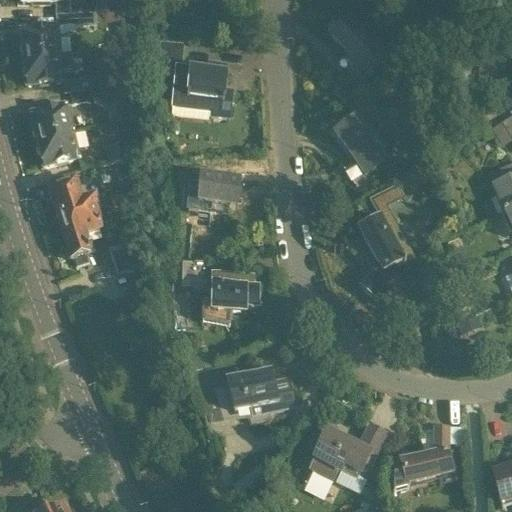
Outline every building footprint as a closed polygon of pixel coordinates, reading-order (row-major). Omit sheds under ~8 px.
[(67,0),(20,0),(20,6),(55,5),(55,17),(95,16),(124,15),(123,11),(110,11),(110,9),(104,3),(97,3),(97,2),(70,3),(67,0)] [(95,29),(95,16),(55,17),(56,30),(57,29),(57,31),(75,30),(93,29),(95,29)] [(356,89),(367,78),(368,80),(373,75),(371,74),(386,59),(347,19),(328,38),(346,57),(344,59),(335,68),(346,79),(356,89)] [(22,58),(22,60),(58,56),(60,56),(58,38),(57,31),(57,29),(56,30),(19,34),(21,49),(20,50),(21,57),(22,58)] [(181,49),(150,46),(154,71),(175,73),(171,112),(210,115),(209,119),(229,121),(230,103),(223,102),(225,77),(220,77),(221,68),(208,67),(207,76),(179,73),(181,49)] [(63,85),(60,56),(58,56),(22,60),(23,65),(22,66),(22,74),(24,75),(25,90),(63,85)] [(109,76),(123,75),(122,64),(108,65),(109,76)] [(93,82),(88,83),(71,86),(72,96),(94,93),(93,82)] [(98,93),(94,93),(72,96),(69,97),(71,108),(86,105),(86,106),(100,103),(98,93)] [(35,142),(73,134),(66,107),(29,116),(33,131),(32,133),(33,140),(35,141),(35,142)] [(465,108),(459,121),(467,124),(473,111),(465,108)] [(476,110),(470,124),(481,129),(487,114),(476,110)] [(354,121),(334,137),(355,164),(343,172),(360,193),(371,185),(364,176),(385,160),(354,121)] [(73,134),(35,142),(37,147),(35,149),(37,156),(39,157),(42,171),(79,162),(73,134)] [(107,163),(121,162),(127,161),(126,146),(106,147),(107,163)] [(492,190),(503,216),(511,212),(511,167),(499,173),(504,185),(492,190)] [(187,214),(198,215),(209,216),(211,207),(237,210),(239,184),(199,181),(198,190),(190,189),(187,214)] [(47,192),(57,225),(96,212),(94,199),(80,203),(74,183),(47,192)] [(384,195),(369,203),(374,213),(389,205),(384,195)] [(127,197),(122,197),(110,197),(111,209),(123,208),(129,208),(127,197)] [(109,210),(96,212),(57,225),(70,265),(73,264),(76,272),(88,268),(86,260),(88,259),(87,254),(91,253),(90,250),(89,250),(86,238),(99,233),(98,227),(112,225),(109,210)] [(511,212),(503,216),(511,237),(511,212)] [(360,291),(362,293),(373,301),(387,283),(416,266),(388,217),(358,234),(377,268),(360,291)] [(116,278),(133,272),(135,272),(126,245),(107,251),(116,278)] [(448,281),(449,264),(438,264),(438,280),(448,281)] [(211,305),(202,306),(201,325),(228,329),(230,316),(244,317),(245,310),(257,311),(257,291),(252,291),(252,279),(224,279),(212,278),(211,290),(211,305)] [(461,309),(448,314),(452,322),(464,317),(461,309)] [(457,329),(461,340),(480,331),(475,321),(457,329)] [(210,357),(195,359),(188,360),(192,373),(197,372),(214,370),(210,357)] [(226,390),(215,393),(222,421),(267,409),(269,416),(294,410),(287,382),(272,386),(269,375),(259,378),(258,372),(246,375),(248,380),(225,386),(226,390)] [(359,488),(362,481),(384,436),(369,428),(359,450),(326,435),(313,462),(307,474),(332,486),(337,476),(340,478),(359,488)] [(393,479),(393,491),(394,495),(407,491),(406,487),(456,474),(450,453),(447,453),(448,431),(433,431),(433,438),(419,442),(424,459),(400,466),(403,477),(393,479)] [(251,490),(265,477),(259,470),(244,483),(251,490)] [(500,505),(511,501),(511,472),(493,478),(500,505)]
